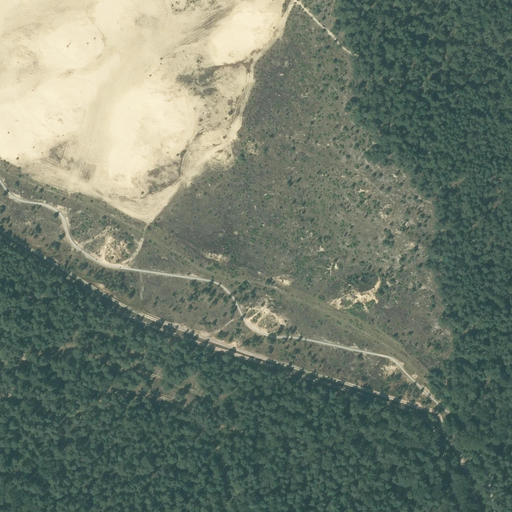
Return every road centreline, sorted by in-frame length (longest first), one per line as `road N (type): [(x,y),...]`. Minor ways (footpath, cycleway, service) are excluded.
road 1 (track): [(0,231),(135,313),(436,412),(479,511)]
road 2 (track): [(461,511),(437,435),(422,416),(132,318),(0,237)]
road 3 (track): [(323,511),(322,478),(307,444),(222,429),(208,401),(188,389),(74,349),(0,368)]
road 4 (track): [(0,396),(35,399),(63,417),(119,390),(182,408),(224,470),(223,511)]
